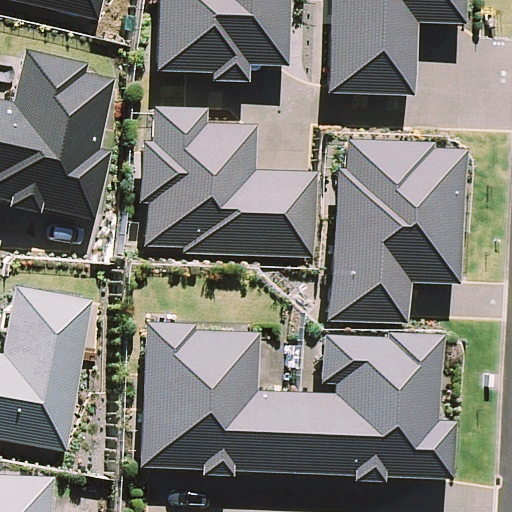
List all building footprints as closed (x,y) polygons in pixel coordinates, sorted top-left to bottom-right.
[(15,0),(68,10),(70,0),(15,0)] [(145,0),(143,69),(198,71),(198,76),(235,78),(235,61),(272,62),(274,0),(145,0)] [(320,0),(317,92),(400,95),(403,20),(447,22),(447,0),(320,0)] [(0,198),(68,212),(81,146),(70,144),(88,57),(0,38),(0,198)] [(190,112),(144,110),(143,144),(131,144),(129,200),(142,201),(140,243),(179,244),(179,252),(301,256),(304,176),(238,174),(239,127),(189,126),(190,112)] [(413,144),(326,141),(320,319),(394,322),(395,279),(443,281),(448,154),(413,153),(413,144)] [(0,436),(42,445),(74,288),(0,273),(0,436)] [(130,328),(126,464),(190,466),(190,471),(217,472),(217,467),(343,471),(343,478),(371,479),(371,472),(437,475),(438,425),(420,425),(423,337),(313,334),(311,396),(240,394),(242,331),(130,328)]
